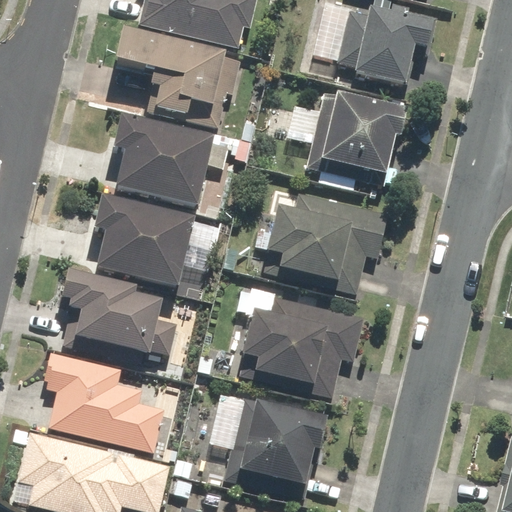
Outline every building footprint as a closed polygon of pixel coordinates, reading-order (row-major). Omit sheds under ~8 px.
[(141,0),(134,33),(235,56),(240,33),(248,35),(256,0),(141,0)] [(425,66),(435,26),(384,14),(382,22),(346,13),(333,70),(348,73),(345,83),(403,97),(411,63),(425,66)] [(232,65),(114,37),(105,73),(151,84),(143,119),(215,136),(232,65)] [(319,99),(301,175),(383,193),(401,118),(319,99)] [(208,147),(113,125),(105,159),(116,162),(108,198),(191,218),(208,147)] [(375,266),(385,221),(292,200),(288,218),(270,214),(255,280),(353,302),(362,263),(375,266)] [(188,226),(93,205),(86,238),(97,241),(88,279),(171,298),(188,226)] [(132,295),(61,280),(53,316),(65,319),(57,355),(141,373),(155,309),(130,304),(132,295)] [(350,369),(360,324),(269,302),(264,322),(245,318),(235,364),(239,365),(235,384),(329,406),(338,366),(350,369)] [(44,436),(151,461),(162,416),(136,410),(139,396),(116,391),(119,376),(46,358),(37,395),(53,399),(44,436)] [(321,424),(239,404),(219,486),(301,506),(321,424)] [(157,511),(167,471),(25,440),(14,490),(28,493),(23,511),(157,511)] [(511,511),(511,441),(499,490),(503,491),(498,511),(511,511)]
